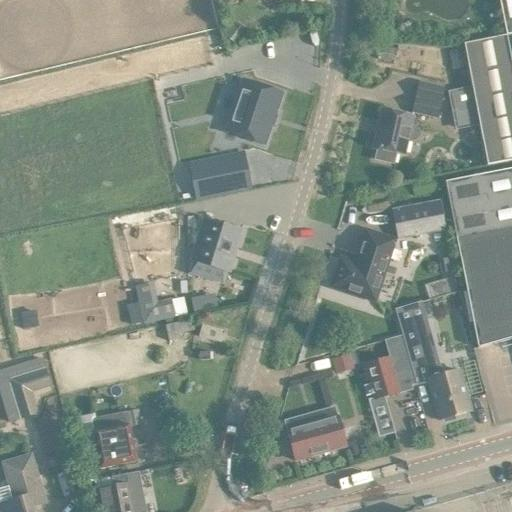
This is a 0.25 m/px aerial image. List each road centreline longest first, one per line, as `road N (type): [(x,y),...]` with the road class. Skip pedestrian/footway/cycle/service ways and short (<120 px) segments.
road 1 (unclassified): [(211,511),(342,115),(346,0)]
road 2 (unclassified): [(285,511),(511,447)]
